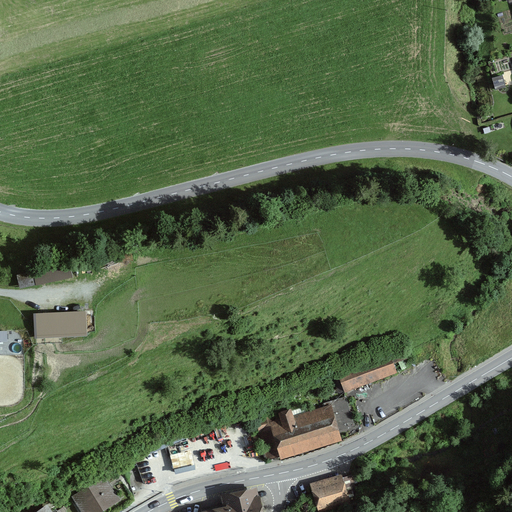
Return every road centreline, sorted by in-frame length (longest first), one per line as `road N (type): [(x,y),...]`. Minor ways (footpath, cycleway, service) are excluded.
road 1 (tertiary): [(511,176),(436,151),(367,148),(74,216),(28,217),(0,207)]
road 2 (secondary): [(511,357),(356,448),(276,473)]
road 3 (secondary): [(276,473),(197,490),(147,511)]
